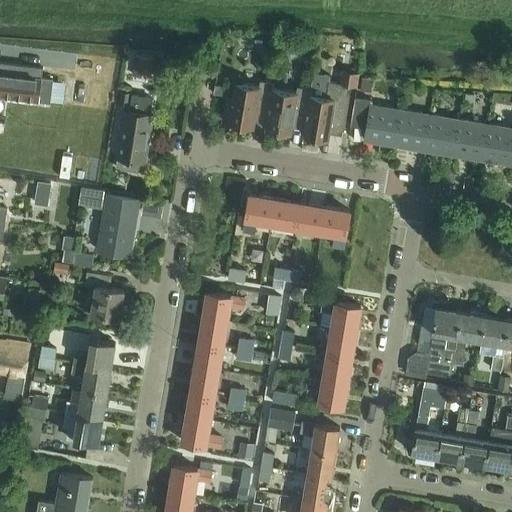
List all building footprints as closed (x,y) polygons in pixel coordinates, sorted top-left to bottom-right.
[(306,37),(303,49),(315,51),(317,40),(306,37)] [(152,78),(155,56),(137,54),(134,75),(152,78)] [(0,95),(50,102),(53,78),(43,77),(45,66),(0,61),(0,95)] [(341,77),(340,84),(352,86),(355,71),(342,69),(341,77)] [(273,89),(274,90),(275,84),(260,81),(259,87),(236,83),(233,97),(227,96),(223,121),(231,123),(237,132),(247,125),(254,127),(255,120),(267,122),(273,89)] [(311,95),(306,125),(304,135),(306,135),(312,144),(322,138),(329,139),(330,129),(344,131),(352,86),(340,84),(330,82),(327,98),(312,96),(311,95)] [(216,84),(214,94),(224,96),(225,85),(216,84)] [(311,95),(312,96),(313,90),(298,87),(297,93),(274,90),(273,89),(267,122),(266,128),(268,129),(275,138),(284,132),(291,133),(293,123),(306,125),(311,95)] [(121,91),(120,104),(130,105),(132,92),(121,91)] [(124,110),(116,157),(118,157),(116,167),(138,171),(139,161),(145,162),(153,115),(150,114),(153,96),(132,92),(130,105),(129,111),(124,110)] [(466,92),(465,100),(476,101),(477,94),(466,92)] [(395,144),(402,109),(371,104),(372,99),(356,96),(351,125),(367,127),(365,139),(395,144)] [(425,149),(431,114),(402,109),(395,144),(425,149)] [(455,154),(460,119),(431,114),(425,149),(455,154)] [(484,159),(490,124),(460,119),(455,154),(484,159)] [(511,127),(490,124),(484,159),(511,163),(511,127)] [(37,183),(35,200),(52,202),(54,186),(37,183)] [(83,185),(80,203),(103,206),(105,188),(83,185)] [(272,222),(276,198),(250,193),(246,217),(247,218),(245,231),(255,233),(258,220),(272,222)] [(130,256),(137,212),(139,200),(108,195),(98,251),(130,256)] [(297,226),(301,202),(276,198),(272,222),(297,226)] [(322,230),(326,206),(301,202),(297,226),(322,230)] [(326,206),(322,230),(335,233),(333,246),(333,247),(332,254),(343,256),(347,235),(346,234),(350,211),(326,206)] [(64,259),(63,262),(74,263),(74,260),(76,249),(65,248),(64,259)] [(74,260),(74,263),(93,266),(95,252),(76,249),(74,260)] [(56,261),(55,272),(68,274),(70,264),(56,261)] [(288,279),(289,268),(275,265),(273,277),(288,279)] [(229,279),(245,282),(245,281),(247,269),(231,267),(229,279)] [(289,268),(288,279),(302,282),(304,270),(289,268)] [(120,318),(124,290),(110,288),(112,276),(87,272),(85,284),(96,286),(91,313),(120,318)] [(292,290),(292,295),(295,298),(300,299),(303,296),(304,291),(301,287),(296,287),(292,290)] [(40,288),(38,305),(48,307),(49,298),(49,297),(50,290),(41,288),(40,288)] [(208,291),(204,316),(227,321),(230,306),(243,309),(245,298),(232,296),(232,295),(208,291)] [(279,314),(282,295),(270,293),(267,312),(279,314)] [(324,300),(322,310),(335,312),(333,326),(357,330),(361,305),(337,301),(337,302),(324,300)] [(453,362),(462,310),(437,306),(433,332),(447,334),(444,355),(429,353),(426,373),(451,377),(453,362)] [(482,340),(486,314),(462,310),(453,362),(463,364),(466,350),(465,350),(467,338),(482,340)] [(506,344),(510,318),(486,314),(482,340),(506,344)] [(204,316),(199,343),(223,346),(227,321),(204,316)] [(21,318),(20,325),(39,328),(40,322),(21,318)] [(332,328),(328,351),(353,355),(356,334),(357,330),(333,326),(332,328)] [(282,343),(293,344),(295,331),(284,329),(282,343)] [(240,337),(239,348),(254,350),(255,340),(256,339),(240,337)] [(75,361),(112,368),(116,342),(91,338),(89,352),(76,351),(75,361)] [(0,371),(10,373),(6,396),(21,399),(25,375),(30,344),(0,339),(0,371)] [(199,343),(195,366),(219,370),(223,346),(199,343)] [(291,360),(293,344),(282,343),(279,358),(291,360)] [(41,356),(56,359),(58,347),(43,345),(41,356)] [(252,360),(254,350),(239,348),(237,358),(252,360)] [(324,376),(324,378),(348,382),(349,380),(352,357),(353,355),(328,351),(328,353),(324,376)] [(503,370),(505,356),(494,354),(492,369),(503,370)] [(54,369),(56,359),(41,356),(39,367),(54,369)] [(107,393),(112,368),(75,361),(73,372),(85,375),(83,389),(107,393)] [(195,367),(191,390),(215,394),(219,373),(219,370),(195,366),(195,367)] [(36,370),(34,380),(46,381),(47,372),(36,370)] [(463,383),(463,384),(475,385),(476,375),(465,373),(463,383)] [(511,375),(501,375),(500,385),(511,386),(511,375)] [(309,387),(307,398),(320,400),(320,401),(345,405),(348,382),(324,378),(322,389),(309,387)] [(437,456),(442,431),(427,428),(431,405),(449,408),(453,386),(425,381),(424,388),(423,388),(412,452),(437,456)] [(230,399),(245,402),(247,389),(233,386),(230,399)] [(103,417),(107,393),(83,389),(80,401),(68,400),(66,411),(103,417)] [(297,406),(299,393),(275,389),(273,401),(297,406)] [(191,392),(187,415),(211,419),(211,417),(215,396),(215,394),(191,390),(191,392)] [(32,405),(48,408),(50,397),(34,395),(32,405)] [(244,410),(245,402),(230,399),(229,407),(244,410)] [(46,419),(48,408),(32,405),(30,417),(46,419)] [(267,435),(266,440),(273,441),(276,441),(278,427),(293,429),(296,411),(272,407),(268,425),(267,435)] [(468,423),(471,409),(460,407),(457,420),(458,421),(456,433),(442,431),(437,456),(462,460),(466,435),(468,423)] [(471,409),(468,423),(478,425),(480,411),(471,409)] [(99,443),(103,417),(66,411),(64,426),(70,427),(68,437),(99,443)] [(187,417),(183,441),(206,445),(207,444),(220,446),(222,435),(208,433),(211,420),(211,419),(187,415),(187,416),(187,417)] [(303,421),(301,432),(315,434),(312,448),(336,452),(341,427),(316,423),(316,424),(303,421)] [(28,432),(26,446),(39,449),(41,434),(28,432)] [(462,460),(486,464),(490,439),(466,435),(462,460)] [(486,464),(510,468),(511,455),(511,442),(490,439),(486,464)] [(242,441),(240,456),(253,458),(255,443),(242,441)] [(312,452),(308,473),(332,477),(336,456),(336,452),(312,448),(312,452)] [(261,466),(273,467),(275,453),(263,451),(261,466)] [(0,452),(0,467),(8,469),(10,455),(0,452)] [(175,464),(171,490),(195,494),(197,479),(210,481),(212,471),(199,469),(199,468),(175,464)] [(270,481),(273,467),(261,466),(259,479),(270,481)] [(87,511),(93,477),(61,471),(56,502),(39,500),(37,511),(87,511)] [(308,476),(304,498),(328,502),(332,480),(332,477),(308,473),(308,476)] [(240,486),(238,499),(247,501),(249,488),(240,486)] [(170,493),(167,511),(191,511),(194,497),(195,494),(171,490),(170,493)] [(288,509),(287,511),(326,511),(328,505),(328,502),(304,498),(303,501),(302,511),(288,509)] [(267,511),(263,511),(264,503),(254,501),(252,511),(267,511)]
